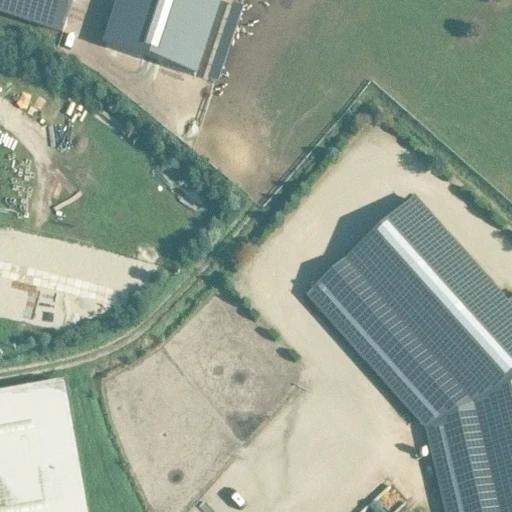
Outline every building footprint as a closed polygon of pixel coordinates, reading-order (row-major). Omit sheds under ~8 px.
[(0,0),(0,17),(62,38),(74,0),(0,0)] [(122,0),(106,49),(194,78),(219,0),(122,0)] [(58,103),(58,79),(46,80),(47,103),(58,103)] [(14,198),(12,209),(35,214),(37,204),(14,198)] [(511,511),(511,302),(507,307),(414,203),(307,298),(427,432),(445,511),(511,511)] [(0,398),(0,511),(87,511),(66,387),(0,398)]
